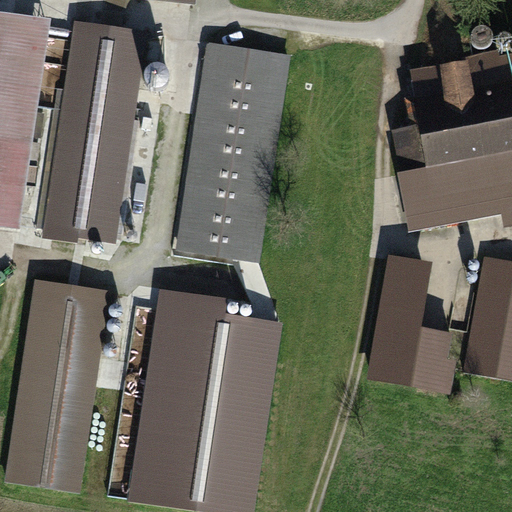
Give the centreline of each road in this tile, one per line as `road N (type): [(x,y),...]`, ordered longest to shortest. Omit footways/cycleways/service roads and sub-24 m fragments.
road 1 (track): [(12,269),(136,277),(155,243),(192,19),(401,41)]
road 2 (track): [(380,250),(401,41),(413,0)]
